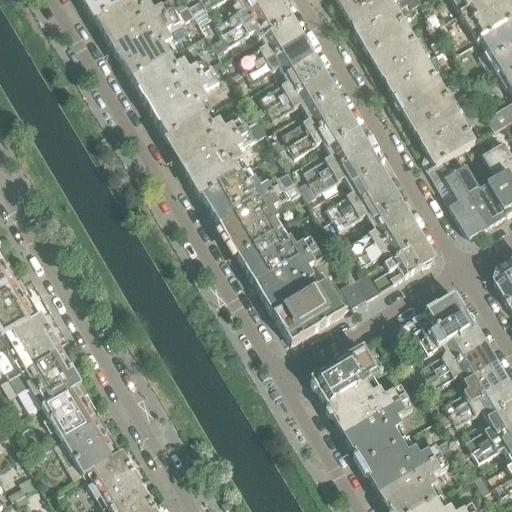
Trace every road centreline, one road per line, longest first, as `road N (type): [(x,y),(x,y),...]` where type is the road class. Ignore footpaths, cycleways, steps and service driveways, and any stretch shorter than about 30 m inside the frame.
road 1 (residential): [(278,380),(48,0)]
road 2 (residential): [(0,191),(189,511)]
road 3 (residential): [(298,0),(460,272)]
road 4 (residential): [(460,272),(278,380)]
road 5 (residential): [(357,511),(278,380)]
